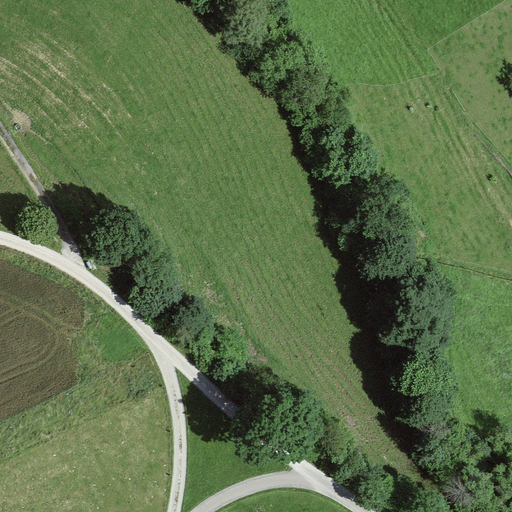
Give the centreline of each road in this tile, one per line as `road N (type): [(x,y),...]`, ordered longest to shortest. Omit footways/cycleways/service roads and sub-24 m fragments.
road 1 (track): [(0,238),(80,274),(58,221),(0,140)]
road 2 (unclassified): [(161,346),(323,481)]
road 3 (residential): [(177,511),(179,428),(161,346)]
road 4 (residential): [(323,481),(246,488),(201,511)]
